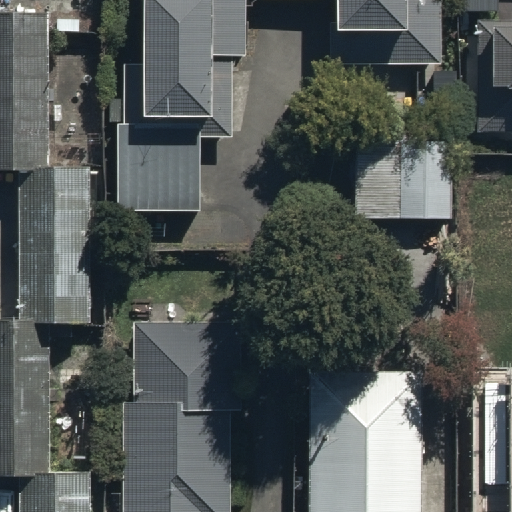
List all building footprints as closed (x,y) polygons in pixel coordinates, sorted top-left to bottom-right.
[(109,120),(108,205),(190,206),(192,131),(222,132),(223,51),(234,51),(234,0),(135,0),(135,58),(116,58),(115,120),(109,120)] [(334,0),(334,11),(321,11),(322,55),(435,53),(434,0),(334,0)] [(83,511),(84,467),(45,467),(44,321),(86,321),(84,163),(45,163),(44,8),(0,8),(0,165),(15,165),(16,317),(0,317),(0,471),(12,472),(12,511),(83,511)] [(511,23),(472,25),(473,135),(511,134),(511,23)] [(347,115),(345,213),(443,215),(444,116),(347,115)] [(115,401),(115,511),(223,511),(223,410),(235,410),(235,320),(127,321),(128,401),(115,401)] [(305,511),(419,511),(420,357),(306,357),(305,511)] [(511,511),(511,384),(487,384),(487,483),(511,482),(511,511)]
